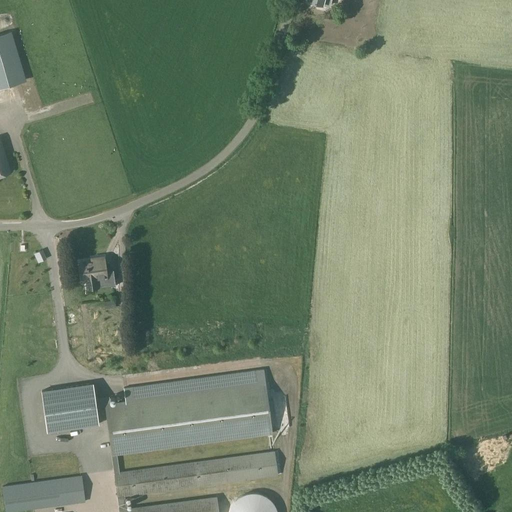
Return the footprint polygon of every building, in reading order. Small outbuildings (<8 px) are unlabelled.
[(10,32),(0,35),(0,87),(24,80),(10,32)] [(0,175),(10,172),(0,140),(0,175)] [(42,249),(33,253),(37,262),(46,258),(42,249)] [(92,262),(80,264),(82,279),(84,279),(86,289),(97,287),(97,286),(115,284),(113,271),(105,272),(103,259),(92,260),(92,262)] [(115,299),(104,301),(105,308),(116,306),(115,299)] [(240,346),(134,360),(137,380),(242,367),(240,346)] [(47,432),(27,435),(33,475),(104,464),(92,383),(41,391),(47,432)] [(117,496),(122,495),(278,475),(275,451),(119,472),(117,455),(272,434),(266,383),(105,404),(117,496)] [(266,496),(260,493),(254,492),(248,493),(242,495),(237,498),(232,503),(230,509),(228,511),(277,511),(274,505),(271,500),(266,496)] [(119,511),(219,511),(217,497),(204,499),(124,509),(122,495),(117,496),(119,511)]
